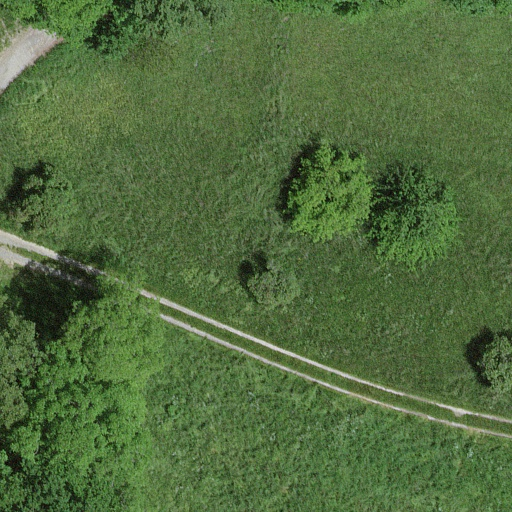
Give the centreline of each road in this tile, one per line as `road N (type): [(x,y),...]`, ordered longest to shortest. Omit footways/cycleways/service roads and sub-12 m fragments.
road 1 (track): [(511,427),(441,413),(0,245)]
road 2 (track): [(0,82),(45,34),(129,0)]
